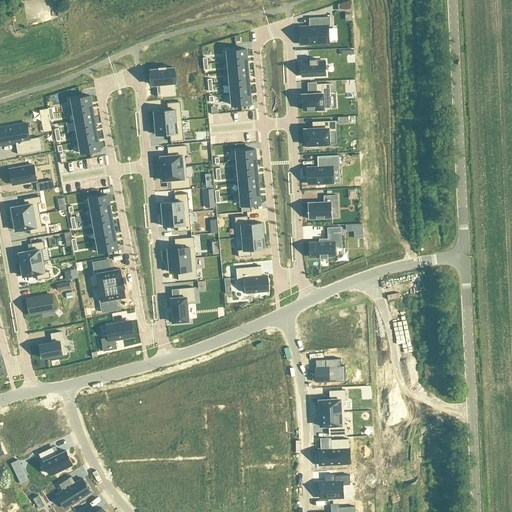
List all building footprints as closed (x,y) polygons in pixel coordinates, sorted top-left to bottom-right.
[(351,0),(339,4),(339,11),(346,11),(352,10),(351,0)] [(309,27),(299,27),(300,45),(329,43),(328,27),(330,26),(330,17),(312,18),(313,27),(309,27)] [(246,49),(227,51),(228,62),(247,60),(246,49)] [(310,62),(301,62),(302,77),(326,75),(325,61),(318,62),(318,59),(310,60),(310,62)] [(247,60),(228,62),(229,73),(248,71),(247,60)] [(159,69),(151,70),(152,85),(157,85),(160,84),(161,97),(176,96),(175,83),(176,83),(174,68),(167,68),(166,66),(158,67),(159,69)] [(248,71),(229,73),(230,84),(249,82),(248,71)] [(249,82),(230,84),(231,94),(250,93),(249,82)] [(308,94),(300,94),(300,103),(303,103),(303,110),(318,110),(319,112),(325,111),(325,109),(330,109),(329,94),(331,94),(330,84),(316,84),(317,94),(308,94)] [(250,93),(231,94),(232,105),(251,104),(250,93)] [(90,96),(71,99),(73,110),(92,107),(90,96)] [(168,110),(154,111),(156,123),(182,121),(180,102),(167,103),(168,110)] [(92,107),(73,110),(75,121),(94,117),(92,107)] [(94,117),(75,121),(77,131),(96,128),(94,117)] [(156,126),(154,126),(154,134),(156,134),(157,135),(170,134),(171,142),(184,141),(182,121),(156,123),(156,126)] [(313,129),(304,129),(305,138),(306,138),(306,145),(308,145),(309,148),(318,148),(318,145),(329,144),(329,132),(334,132),(333,121),(316,122),(316,129),(313,129)] [(50,122),(42,124),(44,132),(52,130),(50,122)] [(27,123),(0,128),(0,145),(16,143),(18,154),(42,150),(39,137),(30,139),(27,123)] [(96,128),(77,131),(79,142),(98,139),(96,128)] [(98,139),(79,142),(81,153),(100,150),(98,139)] [(161,159),(159,159),(160,167),(162,167),(162,169),(186,167),(185,156),(187,156),(186,146),(168,147),(168,156),(161,157),(161,159)] [(255,149),(236,151),(237,162),(256,160),(255,149)] [(318,167),(307,168),(308,184),(333,183),(333,167),(340,167),(339,155),(317,156),(318,167)] [(256,160),(237,162),(238,173),(257,171),(256,160)] [(34,165),(10,169),(13,185),(36,181),(34,165)] [(162,171),(160,171),(161,179),(163,179),(163,181),(171,180),(171,189),(190,187),(189,177),(187,178),(186,167),(162,169),(162,171)] [(257,171),(238,173),(239,184),(258,182),(257,171)] [(53,181),(37,184),(38,191),(54,189),(53,181)] [(258,182),(239,184),(240,194),(259,193),(258,182)] [(259,193),(240,194),(241,206),(260,204),(259,193)] [(175,202),(162,203),(163,215),(189,213),(188,194),(175,195),(175,202)] [(108,195),(89,198),(91,209),(110,206),(108,195)] [(308,203),(309,219),(332,218),(332,208),(338,207),(338,195),(324,196),(324,202),(308,203)] [(12,209),(10,209),(11,217),(13,217),(14,219),(40,215),(38,203),(42,203),(40,196),(24,199),(25,205),(12,207),(12,209)] [(110,206),(91,209),(93,220),(112,216),(110,206)] [(189,213),(163,215),(164,227),(177,226),(178,231),(191,230),(189,213)] [(14,222),(12,222),(14,230),(16,230),(16,231),(29,229),(30,235),(47,232),(46,225),(42,226),(40,215),(14,219),(14,222)] [(112,216),(93,220),(95,230),(114,227),(112,216)] [(248,216),(235,217),(237,238),(263,236),(262,223),(249,224),(248,216)] [(114,227),(95,230),(97,241),(116,238),(114,227)] [(319,243),(310,243),(310,257),(320,257),(320,259),(328,258),(328,256),(335,256),(335,247),(342,247),(341,227),(327,228),(328,239),(319,239),(319,243)] [(263,236),(237,238),(240,238),(241,250),(238,250),(238,257),(251,256),(251,250),(264,249),(263,236)] [(168,251),(166,251),(167,259),(169,259),(169,261),(196,258),(194,237),(175,239),(176,248),(168,249),(168,251)] [(116,238),(97,241),(99,252),(118,249),(116,238)] [(32,251),(19,253),(21,265),(44,261),(42,250),(45,249),(44,241),(31,244),(32,251)] [(169,262),(167,263),(168,271),(170,271),(170,273),(178,272),(179,281),(197,279),(196,258),(169,261),(169,262)] [(108,260),(93,262),(95,274),(97,274),(99,287),(124,283),(123,277),(122,278),(120,269),(110,271),(108,260)] [(44,261),(21,265),(23,277),(36,274),(38,280),(50,278),(49,271),(46,272),(44,261)] [(261,266),(236,269),(237,282),(243,282),(244,293),(268,291),(267,276),(262,276),(261,267),(261,266)] [(69,282),(56,284),(57,290),(70,288),(69,282)] [(124,283),(99,287),(101,300),(100,301),(102,313),(117,310),(115,299),(125,297),(124,288),(125,288),(124,283)] [(173,298),(171,299),(171,308),(171,309),(172,312),(172,313),(173,322),(175,322),(175,324),(183,323),(182,321),(189,321),(187,302),(195,301),(194,287),(179,289),(180,298),(173,298)] [(51,295),(27,299),(30,315),(42,313),(54,311),(51,295)] [(313,331),(303,334),(307,346),(329,339),(331,344),(341,341),(336,324),(341,323),(339,316),(311,324),(313,331)] [(109,337),(101,339),(103,351),(117,349),(115,340),(132,337),(129,321),(107,325),(109,337)] [(52,342),(40,345),(42,358),(66,354),(61,332),(51,334),(52,342)] [(326,367),(315,367),(315,382),(343,381),(343,366),(341,366),(340,359),(326,360),(326,367)] [(274,376),(257,377),(258,399),(267,399),(267,403),(275,403),(274,376)] [(257,377),(241,378),(242,405),(251,404),(250,399),(258,399),(257,377)] [(241,378),(225,379),(226,401),(234,400),(234,405),(242,405),(241,378)] [(225,379),(208,379),(208,382),(209,406),(210,406),(218,406),(218,401),(226,401),(225,379)] [(208,382),(192,383),(193,405),(201,404),(201,409),(210,409),(210,406),(209,406),(208,382)] [(192,383),(175,383),(176,410),(185,410),(185,405),(193,405),(192,383)] [(319,403),(317,403),(318,411),(320,411),(320,413),(344,412),(343,400),(345,400),(345,390),(329,391),(330,400),(319,400),(319,403)] [(320,415),(318,415),(318,424),(320,424),(320,426),(329,426),(331,426),(332,436),(347,435),(347,424),(345,424),(344,412),(320,413),(320,415)] [(31,413),(18,420),(32,448),(58,435),(49,416),(36,423),(31,413)] [(251,428),(246,428),(247,437),(252,437),(274,436),(273,419),(251,420),(251,428)] [(177,429),(172,429),(173,438),(178,438),(200,437),(199,420),(177,421),(177,429)] [(252,444),(247,444),(247,453),(252,453),(274,452),(274,436),(252,437),(252,444)] [(178,445),(173,446),(174,455),(178,454),(200,453),(200,437),(178,438),(178,445)] [(321,449),(319,449),(320,465),(344,464),(343,448),(349,448),(349,439),(331,440),(331,449),(321,449)] [(52,447),(39,454),(43,463),(45,462),(51,475),(73,464),(66,451),(59,454),(56,455),(52,447)] [(253,461),(248,461),(248,470),(275,469),(274,452),(252,453),(253,461)] [(179,462),(174,462),(174,471),(201,470),(200,453),(178,454),(179,462)] [(19,460),(11,464),(17,476),(24,472),(19,460)] [(325,482),(319,482),(320,488),(320,498),(343,497),(342,485),(350,484),(350,475),(335,475),(335,482),(325,482)] [(68,478),(58,484),(62,491),(71,505),(91,492),(88,486),(87,484),(86,484),(83,478),(76,483),(72,485),(68,478)] [(193,483),(176,484),(177,506),(185,506),(185,510),(194,510),(194,496),(193,483)] [(280,485),(253,486),(253,495),(258,495),(259,503),(281,502),(280,485)] [(38,495),(33,499),(36,504),(41,500),(38,495)] [(194,496),(194,510),(194,511),(210,511),(211,507),(210,495),(194,496)] [(259,510),(254,510),(254,511),(280,511),(281,502),(259,503),(259,510)]
